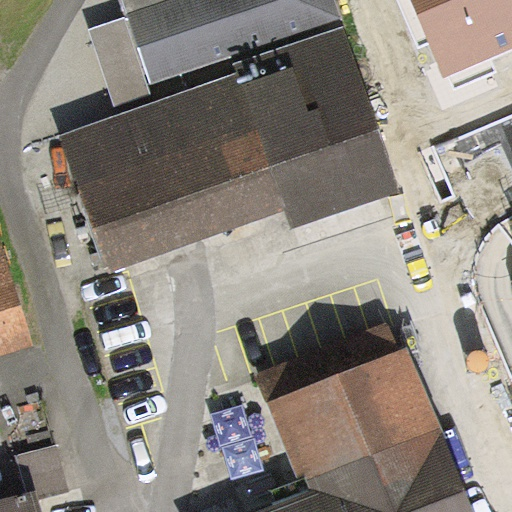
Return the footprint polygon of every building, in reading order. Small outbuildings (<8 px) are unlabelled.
[(511,0),(411,0),(444,78),(511,49),(511,0)] [(363,56),(77,161),(127,295),(412,190),(363,56)] [(0,368),(60,351),(0,155),(0,368)] [(274,511),(470,511),(393,320),(258,374),(309,498),(274,511)] [(0,511),(70,511),(61,483),(0,502),(0,511)]
